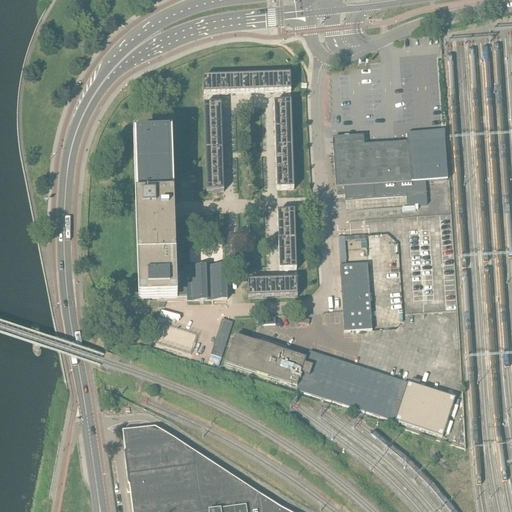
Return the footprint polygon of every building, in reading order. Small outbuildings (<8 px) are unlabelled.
[(290,76),(203,79),(203,96),(267,94),(291,93),(290,76)] [(291,103),(274,104),(277,191),(294,191),(291,103)] [(221,106),(204,106),(206,193),(223,193),(224,193),(221,106)] [(342,152),(333,152),(336,189),(345,189),(345,197),(345,201),(379,198),(398,197),(399,197),(406,197),(407,208),(427,206),(425,183),(447,181),(444,131),(407,134),(407,144),(399,145),(364,147),(341,148),(342,152)] [(169,138),(135,139),(141,300),(177,299),(177,298),(187,298),(187,302),(227,301),(226,269),(186,270),(186,274),(174,275),(169,138)] [(345,189),(336,189),(336,198),(345,197),(345,189)] [(294,213),(277,213),(279,272),(296,271),(294,213)] [(344,334),(366,332),(372,332),(367,266),(339,267),(342,313),(344,334)] [(253,282),(248,283),(248,300),(297,298),(297,281),(285,281),(253,282)] [(207,368),(218,371),(233,324),(222,320),(207,368)] [(235,337),(226,366),(296,388),(297,388),(298,388),(296,392),(442,439),(455,400),(309,353),(307,361),(235,337)] [(277,511),(149,430),(122,433),(132,511),(277,511)]
